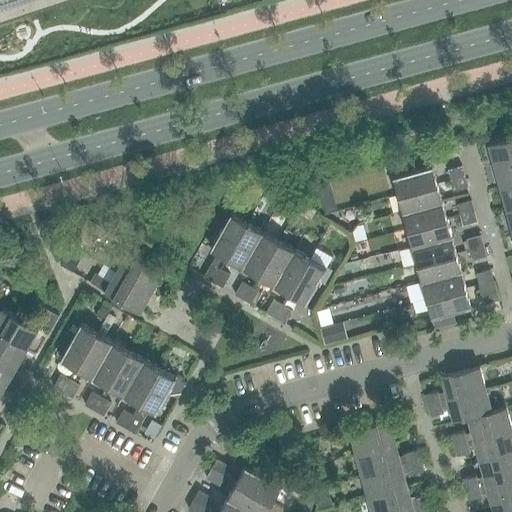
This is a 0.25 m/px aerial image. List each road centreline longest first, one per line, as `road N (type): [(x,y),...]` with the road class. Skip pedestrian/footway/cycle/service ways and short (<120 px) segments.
road 1 (primary): [(0,173),(511,34)]
road 2 (primary): [(460,0),(0,126)]
road 3 (residential): [(158,511),(205,431),(232,411),(511,334)]
